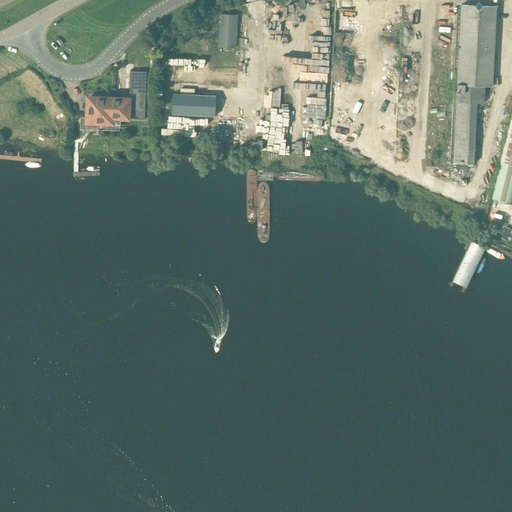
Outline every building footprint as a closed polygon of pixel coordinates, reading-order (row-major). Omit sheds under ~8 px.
[(497,6),(461,4),(458,84),(453,163),(474,164),(477,104),(484,104),(485,86),(493,86),(497,6)] [(238,15),(222,14),(220,47),(236,48),(238,15)] [(147,72),(131,71),(130,99),(88,98),(87,123),(115,124),(115,119),(129,119),(145,120),(147,72)] [(217,96),(174,94),(172,115),(216,117),(217,96)] [(511,112),(491,199),(511,204),(511,112)] [(502,237),(511,240),(511,228),(506,226),(502,237)]
